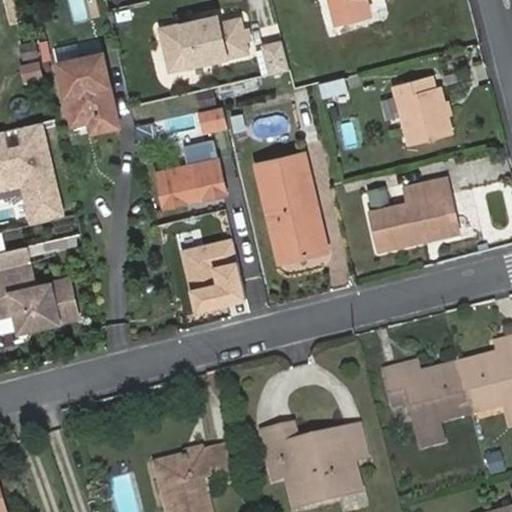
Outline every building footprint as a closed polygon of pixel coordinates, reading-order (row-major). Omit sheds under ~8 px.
[(68,0),(72,22),(89,19),(86,0),(68,0)] [(330,0),(336,23),(370,14),(366,0),(330,0)] [(216,13),(158,26),(166,68),(245,51),(238,16),(217,21),(216,13)] [(280,41),(261,46),(268,74),(286,70),(280,41)] [(59,63),(73,123),(90,119),(93,130),(118,125),(101,54),(59,63)] [(27,81),(47,74),(41,57),(21,64),(27,81)] [(394,85),(410,145),(450,133),(438,86),(434,87),(432,75),(394,85)] [(345,76),(319,83),(322,92),(348,86),(345,76)] [(212,89),(200,91),(202,103),(214,101),(212,89)] [(216,110),(140,127),(142,138),(219,121),(216,110)] [(231,117),(235,132),(246,129),(243,114),(231,117)] [(340,120),(341,144),(357,143),(356,119),(340,120)] [(191,161),(222,153),(218,138),(187,146),(191,161)] [(309,218),(319,216),(304,154),(258,165),(280,261),(327,250),(321,227),(312,229),(309,218)] [(158,173),(165,207),(185,202),(184,197),(205,192),(207,197),(226,193),(218,160),(158,173)] [(446,179),(439,181),(442,194),(449,192),(446,179)] [(442,194),(439,181),(406,188),(409,204),(372,212),(381,251),(428,239),(426,230),(457,223),(449,192),(442,194)] [(229,213),(234,238),(246,235),(240,211),(229,213)] [(321,227),(319,216),(309,218),(312,229),(321,227)] [(459,232),(457,223),(426,230),(428,239),(459,232)] [(0,266),(29,260),(26,245),(0,251),(0,266)] [(78,315),(69,277),(35,285),(31,265),(0,272),(0,313),(15,310),(19,329),(78,315)] [(0,333),(19,329),(15,310),(0,313),(0,333)] [(499,354),(459,365),(465,390),(471,413),(505,404),(510,424),(511,423),(511,337),(509,338),(511,351),(499,354)] [(496,342),(499,354),(511,351),(509,338),(496,342)] [(417,362),(404,365),(407,377),(419,374),(417,362)] [(407,377),(404,365),(384,370),(393,407),(410,403),(420,447),(443,441),(439,421),(471,413),(465,390),(459,365),(419,374),(407,377)] [(262,432),(270,468),(284,465),(287,479),(294,507),(361,491),(353,460),(347,437),(315,445),(313,435),(296,439),(292,424),(262,432)] [(359,425),(313,435),(315,445),(347,437),(353,460),(367,456),(359,425)] [(186,462),(157,469),(167,511),(211,511),(203,479),(230,472),(224,446),(185,455),(186,462)] [(493,473),(508,470),(503,451),(489,454),(493,473)] [(155,462),(157,469),(186,462),(185,455),(155,462)] [(284,465),(270,468),(274,482),(287,479),(284,465)]
